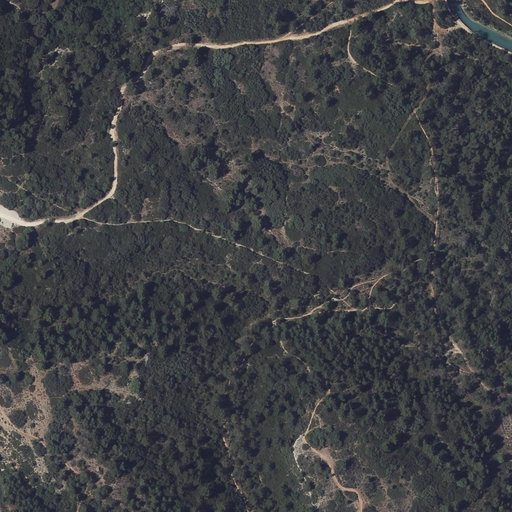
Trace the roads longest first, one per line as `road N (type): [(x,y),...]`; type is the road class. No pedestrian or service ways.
road 1 (track): [(396,0),(311,34),(157,51),(121,88),(109,191),(68,219),(22,223),(0,214)]
road 2 (track): [(278,321),(283,343),(325,380),(329,390),(313,407),(308,441),(328,455),(344,488),(361,492),(360,511)]
